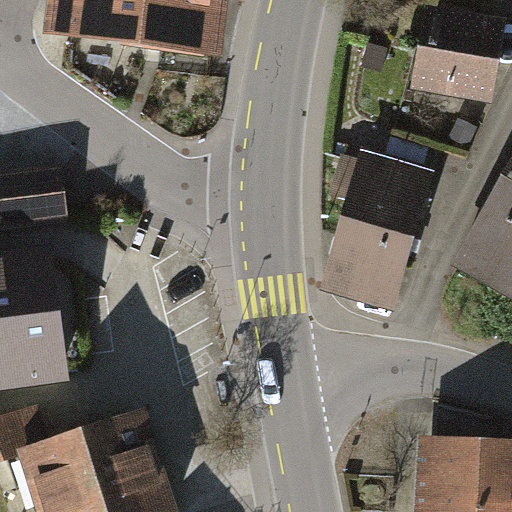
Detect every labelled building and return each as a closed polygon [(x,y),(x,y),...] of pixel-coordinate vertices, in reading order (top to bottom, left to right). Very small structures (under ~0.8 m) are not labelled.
[(238,0),(53,0),(48,40),(231,63),(238,0)] [(506,103),(511,69),(511,24),(443,13),(430,90),(506,103)] [(437,174),(376,154),(330,299),(390,318),(437,174)] [(0,233),(75,225),(69,170),(0,178),(0,233)] [(511,293),(511,188),(466,268),(511,293)] [(0,382),(59,375),(46,262),(0,266),(0,382)] [(43,403),(0,416),(0,463),(57,446),(43,403)] [(182,511),(153,420),(24,461),(40,511),(182,511)] [(511,511),(511,446),(426,442),(422,511),(511,511)]
